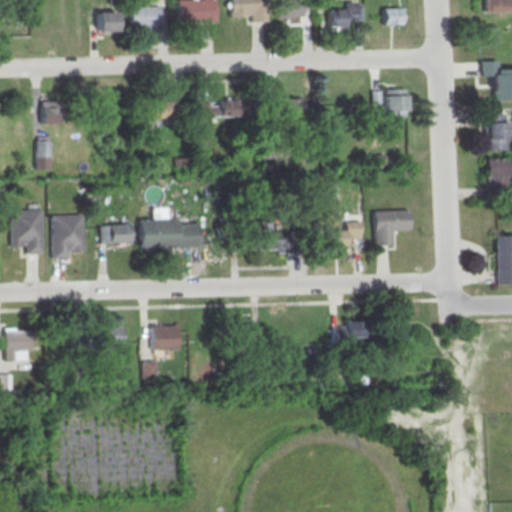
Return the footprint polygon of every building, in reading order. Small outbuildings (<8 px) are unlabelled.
[(175,0),(213,0),(214,20),(175,21),(175,0)] [(228,0),(257,0),(258,15),(228,15),(228,0)] [(274,0),(299,0),(300,16),(291,16),(291,18),(275,18),(274,0)] [(482,0),(507,0),(507,12),(482,12),(482,0)] [(326,25),(361,25),(361,2),(343,2),(343,9),(326,9),(326,25)] [(128,6),(128,28),(158,28),(158,6),(128,6)] [(381,7),(399,7),(400,24),(381,25),(381,7)] [(115,31),(115,11),(95,11),(95,31),(115,31)] [(478,61),(496,60),(496,69),(511,68),(511,99),(491,100),(490,75),(479,76),(478,61)] [(405,88),(381,88),(381,118),(405,118),(405,88)] [(300,98),(274,98),(274,122),(300,122),(300,98)] [(57,124),(57,100),(35,100),(35,124),(57,124)] [(199,100),(199,117),(236,117),(236,100),(199,100)] [(171,101),(153,101),(153,118),(171,118),(171,101)] [(503,113),(504,138),(505,138),(506,148),(483,149),(482,114),(503,113)] [(48,140),(33,140),(33,169),(48,169),(48,140)] [(484,187),(507,187),(507,158),(484,158),(484,187)] [(39,209),(7,210),(8,247),(18,247),(18,244),(24,244),(24,253),(40,253),(39,209)] [(371,211),(407,209),(408,229),(390,230),(390,244),(373,245),(371,211)] [(49,215),(80,214),(81,251),(71,251),(71,249),(66,249),(66,258),(50,258),(49,215)] [(193,247),(193,219),(136,219),(136,247),(193,247)] [(227,242),(226,220),(203,222),(204,244),(227,242)] [(249,249),(286,249),(286,230),(268,230),(268,220),(249,220),(249,249)] [(342,221),(342,229),(325,229),(325,241),(359,241),(359,221),(342,221)] [(127,224),(97,224),(97,243),(127,243),(127,224)] [(494,234),(511,234),(511,283),(495,283),(495,252),(494,252),(494,234)] [(249,321),(230,321),(230,341),(249,341),(249,321)] [(363,321),(329,321),(329,341),(363,341),(363,321)] [(174,349),(174,325),(147,325),(147,349),(174,349)] [(119,326),(100,326),(100,344),(119,344),(119,326)] [(2,331),(28,330),(29,349),(12,350),(12,360),(3,360),(2,331)] [(9,373),(0,373),(0,392),(9,393),(9,373)]
